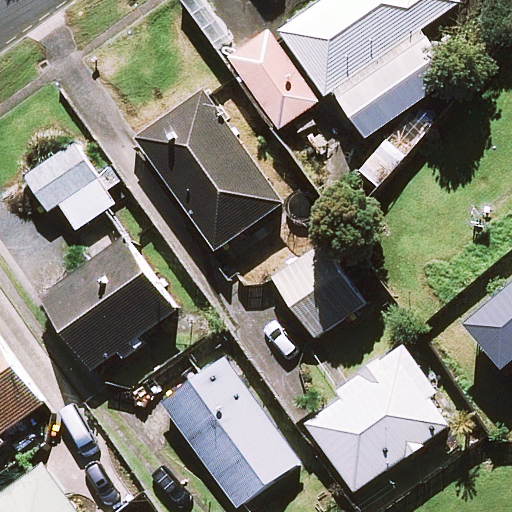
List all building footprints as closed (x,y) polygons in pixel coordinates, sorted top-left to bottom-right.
[(466,6),(461,0),(337,0),(290,32),(333,95),(340,90),(373,140),(461,81),(428,32),(466,6)] [(324,105),(277,33),(233,62),(281,134),(324,105)] [(291,205),(210,93),(143,141),(224,253),(291,205)] [(411,157),(391,142),(366,174),(385,190),(411,157)] [(112,193),(127,182),(117,169),(102,179),(78,146),(32,179),(55,213),(66,205),(84,231),(121,205),(112,193)] [(50,300),(102,372),(126,354),(130,360),(151,345),(147,339),(182,313),(131,242),(50,300)] [(369,306),(329,246),(280,278),(320,338),(369,306)] [(511,298),(478,326),(511,368),(511,298)] [(0,334),(0,453),(14,444),(9,436),(51,407),(0,334)] [(359,493),(458,428),(440,400),(446,396),(415,347),(346,392),(352,401),(315,426),(359,493)] [(305,465),(232,361),(170,405),(243,509),(305,465)] [(81,511),(51,470),(0,506),(0,511),(81,511)]
